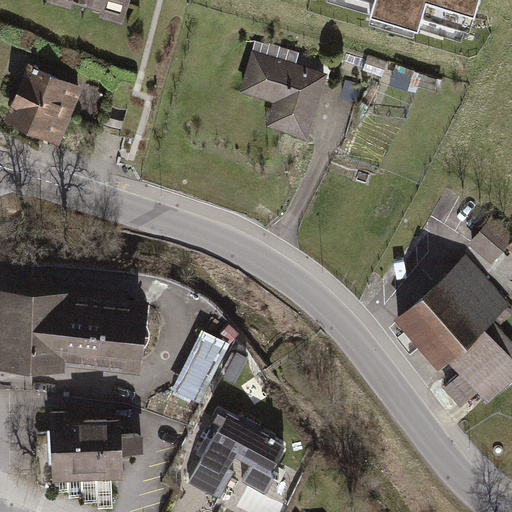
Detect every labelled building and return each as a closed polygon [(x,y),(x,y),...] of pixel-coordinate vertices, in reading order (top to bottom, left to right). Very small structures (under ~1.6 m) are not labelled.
[(90,0),(123,10),(126,0),(90,0)] [(373,0),(370,9),(418,23),(422,12),(469,26),(477,0),(373,0)] [(306,133),(324,73),(254,52),(243,88),(288,102),(281,126),(306,133)] [(363,68),(382,75),(387,61),(368,54),(363,68)] [(75,93),(78,87),(31,66),(10,113),(58,134),(77,94),(75,93)] [(393,81),(407,86),(411,75),(397,70),(393,81)] [(383,249),(409,194),(389,184),(381,200),(377,198),(359,237),(383,249)] [(511,235),(493,218),(473,241),(492,259),(511,235)] [(433,336),(485,396),(511,372),(511,358),(483,325),(506,305),(467,260),(399,319),(422,345),(433,336)] [(131,310),(132,303),(83,298),(83,295),(63,295),(63,292),(3,290),(1,358),(61,360),(62,340),(71,340),(71,361),(81,361),(81,355),(126,360),(126,353),(138,350),(141,315),(131,310)] [(199,404),(226,352),(197,337),(170,389),(199,404)] [(247,356),(237,351),(225,373),(235,379),(247,356)] [(273,465),(284,444),(258,430),(261,424),(242,415),(240,420),(218,408),(214,416),(221,421),(189,480),(221,497),(234,471),(227,468),(235,453),(251,461),(242,478),(266,491),(278,468),(273,465)] [(54,477),(122,474),(121,449),(136,448),(140,445),(142,440),(139,435),(136,433),(120,433),(120,418),(67,420),(66,411),(52,411),(54,477)]
